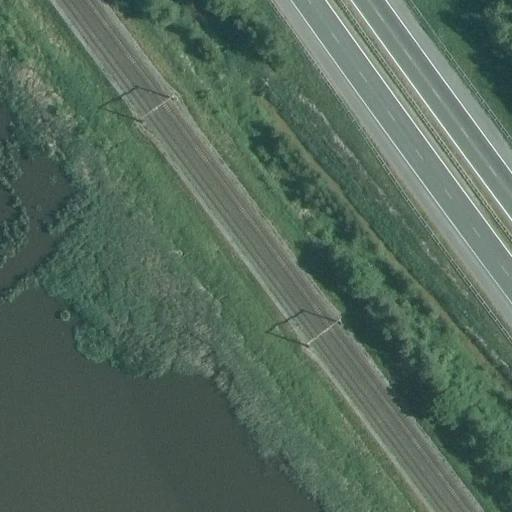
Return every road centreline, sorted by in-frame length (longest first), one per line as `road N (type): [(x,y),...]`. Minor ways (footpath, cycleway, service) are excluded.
road 1 (motorway): [(307,0),(511,281)]
road 2 (motorway): [(511,200),(367,0)]
